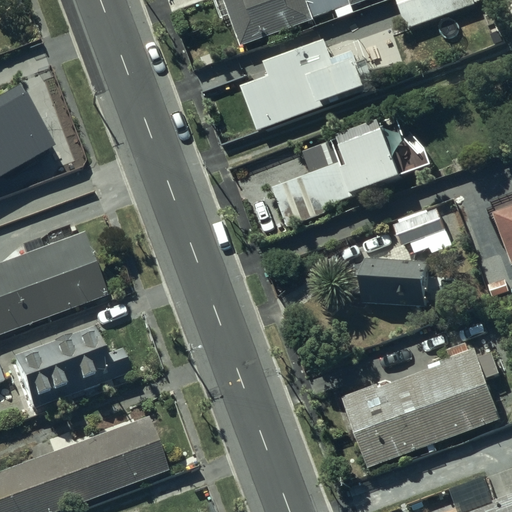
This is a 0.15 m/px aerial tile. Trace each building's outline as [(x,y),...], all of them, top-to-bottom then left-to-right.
[(222,0),(241,50),(315,23),(314,20),(349,7),(350,10),(377,0),(222,0)] [(479,0),(395,0),(407,31),(481,5),(479,0)] [(240,89),(258,134),(372,88),(363,66),(372,62),(362,37),(342,45),(344,50),(327,49),(324,42),(263,65),(265,70),(244,78),(247,87),(240,89)] [(0,182),(55,151),(19,90),(0,101),(0,182)] [(307,177),(272,189),(284,221),(349,195),(350,200),(432,168),(425,151),(410,133),(405,138),(398,119),(299,154),(307,177)] [(493,220),(511,267),(511,191),(489,200),(496,219),(493,220)] [(411,246),(415,256),(430,251),(432,257),(454,249),(440,210),(428,214),(427,210),(398,221),(400,225),(393,227),(401,249),(411,246)] [(0,265),(0,338),(105,298),(82,235),(43,250),(39,241),(20,248),(24,257),(0,265)] [(425,262),(364,260),(362,305),(424,308),(425,262)] [(92,331),(12,360),(31,413),(116,382),(118,387),(127,384),(125,379),(129,377),(121,354),(103,361),(92,331)] [(342,401),(369,471),(502,420),(487,381),(500,376),(492,355),(479,360),(476,350),(469,352),(467,345),(446,353),(449,360),(428,368),(429,372),(380,391),(378,387),(342,401)] [(0,511),(61,511),(164,474),(145,422),(0,476),(0,511)] [(511,511),(511,495),(494,503),(485,478),(449,491),(456,511),(511,511)] [(113,511),(145,511),(141,501),(113,511)]
